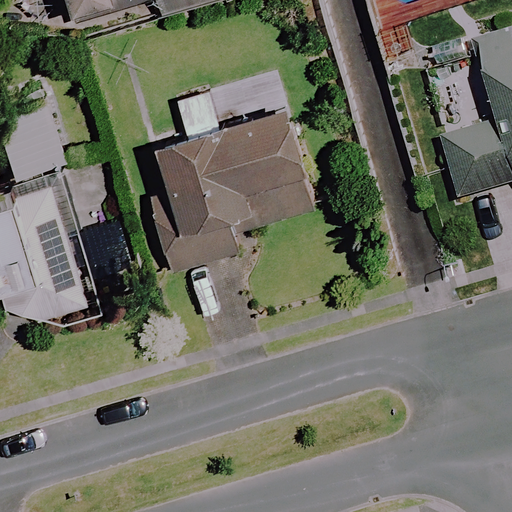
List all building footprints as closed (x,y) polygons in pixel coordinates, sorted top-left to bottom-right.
[(221,0),(77,0),(81,11),(115,0),(116,0),(119,9),(146,0),(160,0),(166,17),(221,0)] [(511,29),(484,35),(502,121),(452,132),(466,196),(511,186),(511,29)] [(177,102),(186,136),(162,143),(175,190),(155,195),(176,268),(247,248),(242,228),(320,207),(283,72),(211,93),(177,102)] [(0,290),(5,289),(10,306),(42,313),(89,301),(56,179),(74,174),(52,90),(3,103),(23,178),(0,184),(0,290)] [(127,221),(82,235),(94,273),(140,258),(127,221)]
